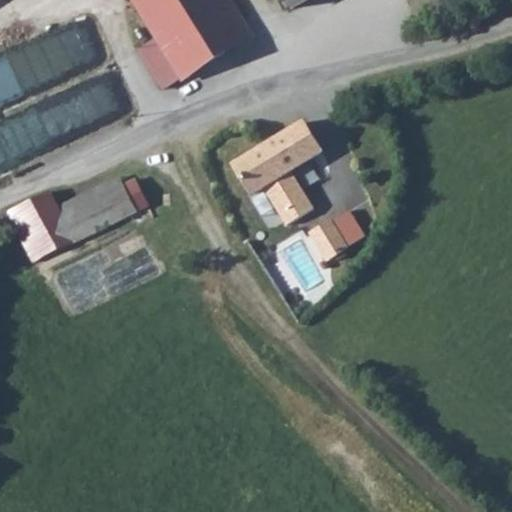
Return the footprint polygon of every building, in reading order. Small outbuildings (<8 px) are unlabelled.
[(132,0),(156,35),(137,49),(163,86),(251,33),(230,0),(132,0)] [(288,0),(293,9),(310,0),(288,0)] [(69,36),(97,57),(111,39),(82,18),(69,36)] [(44,44),(0,54),(0,81),(2,91),(53,80),(44,44)] [(61,132),(128,114),(118,80),(52,97),(61,132)] [(0,165),(21,158),(10,125),(0,128),(0,165)] [(292,174),(322,158),(304,126),(231,166),(247,196),(262,188),(285,229),(314,213),(292,174)] [(13,215),(15,221),(34,263),(129,222),(132,228),(156,217),(140,183),(63,215),(56,198),(13,215)] [(364,241),(347,213),(309,236),(327,265),(335,269),(342,265),(341,254),(364,241)]
